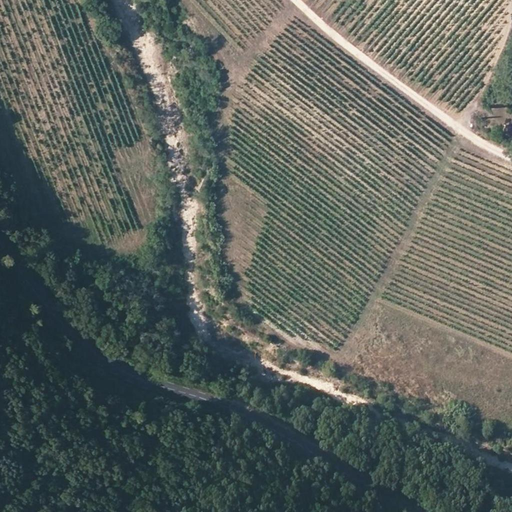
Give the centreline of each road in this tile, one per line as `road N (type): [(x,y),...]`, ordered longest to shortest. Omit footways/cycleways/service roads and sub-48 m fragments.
road 1 (tertiary): [(0,235),(29,290),(94,358),(133,381),(268,430),(405,511)]
road 2 (track): [(511,158),(468,136),(297,0)]
road 3 (track): [(468,136),(511,13)]
